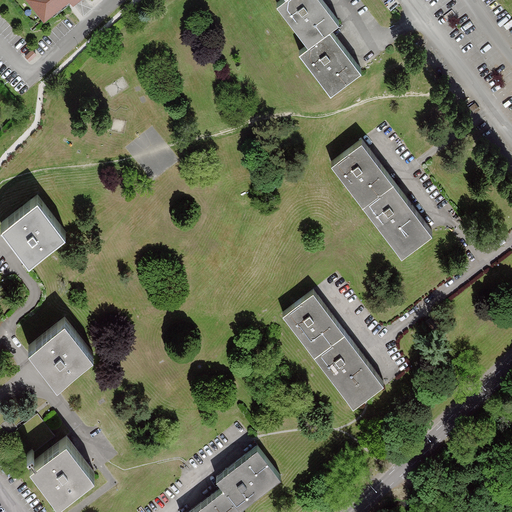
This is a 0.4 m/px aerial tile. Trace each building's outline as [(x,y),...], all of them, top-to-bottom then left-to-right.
[(35,0),(45,12),(60,0),(35,0)] [(322,0),(277,0),(276,1),(306,42),(336,18),(322,0)] [(328,26),(298,49),(330,91),(360,68),(328,26)] [(37,51),(34,47),(27,54),(31,58),(37,51)] [(360,137),(330,159),(402,250),(431,229),(360,137)] [(38,194),(1,221),(28,258),(65,231),(38,194)] [(313,286),(284,308),(354,402),(384,378),(313,286)] [(66,316),(30,345),(59,381),(96,351),(66,316)] [(9,437),(9,438),(26,457),(53,435),(53,434),(38,414),(37,414),(9,437)] [(32,463),(63,500),(98,472),(67,434),(32,463)] [(245,511),(247,510),(242,503),(282,471),(259,442),(219,473),(224,480),(225,481),(185,511),(245,511)]
